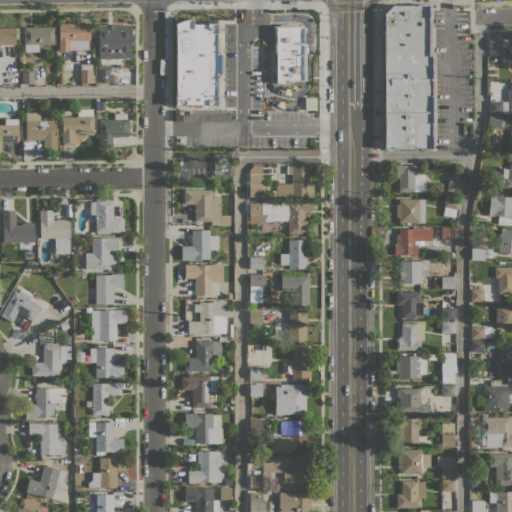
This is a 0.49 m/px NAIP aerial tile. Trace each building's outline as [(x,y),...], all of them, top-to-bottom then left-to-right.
[(431,52),(433,52),(434,149),(383,149),(382,14),(391,5),(430,5),(430,7),(431,52)] [(216,106),(175,106),(176,23),(183,20),(193,18),(193,22),(215,22),(215,50),(219,53),(219,72),(215,76),(215,95),(216,95),(216,106)] [(58,23),(76,23),(76,22),(83,22),(89,22),(89,40),(88,40),(88,49),(58,50),(58,41),(58,23)] [(98,58),(98,24),(105,24),(105,23),(114,23),(114,24),(130,24),(130,58),(98,58)] [(53,26),(54,43),(38,44),(38,51),(25,52),(24,44),(23,44),(23,27),(53,26)] [(0,27),(15,27),(15,44),(0,44),(0,27)] [(302,27),(302,80),(287,80),(287,82),(275,82),(275,27),(302,27)] [(502,53),(508,53),(508,46),(501,46),(501,50),(489,50),(489,37),(502,37),(502,38),(507,38),(507,34),(511,34),(511,63),(502,63),(502,53)] [(92,75),(94,75),(95,82),(80,83),(79,63),(92,63),(92,75)] [(109,82),(97,82),(97,69),(109,69),(109,82)] [(33,83),(21,83),(21,70),(33,70),(33,83)] [(304,96),(315,96),(315,109),(304,109),(304,96)] [(501,113),(488,112),(489,100),(501,100),(501,113)] [(77,116),(77,109),(92,108),(92,116),(93,116),(93,134),(84,134),(84,132),(73,133),(73,145),(61,145),(61,131),(62,131),(62,116),(77,116)] [(56,120),(56,149),(42,149),(42,139),(25,140),(25,112),(39,112),(40,120),(56,120)] [(113,119),(113,113),(126,113),(126,119),(128,119),(128,136),(112,136),(112,147),(98,147),(98,119),(113,119)] [(508,117),(506,128),(499,127),(487,125),(489,114),(508,117)] [(0,124),(4,124),(4,119),(17,118),(18,141),(1,141),(1,152),(0,152),(0,124)] [(511,187),(497,186),(498,175),(501,175),(502,168),(508,168),(508,164),(509,165),(510,156),(511,156),(511,187)] [(261,197),(248,197),(248,186),(245,186),(245,169),(251,162),(261,163),(261,167),(261,197)] [(417,174),(429,174),(429,191),(398,191),(398,178),(395,178),(395,165),(417,165),(417,174)] [(308,183),(312,183),(313,195),(271,195),(271,190),(275,190),(275,183),(285,183),(285,167),(308,166),(308,183)] [(460,181),(458,193),(446,191),(448,179),(460,181)] [(211,196),(220,196),(220,215),(229,215),(229,225),(219,225),(219,224),(210,224),(210,221),(194,221),(194,212),(193,212),(193,209),(194,209),(194,204),(183,204),(183,190),(211,190),(211,196)] [(511,222),(510,225),(497,224),(498,215),(487,214),(489,194),(496,194),(496,195),(511,196),(511,222)] [(457,197),(454,217),(442,215),(445,195),(457,197)] [(424,222),(395,222),(395,204),(398,204),(398,198),(424,198),(424,222)] [(112,218),(123,218),(123,232),(86,232),(89,220),(89,201),(95,201),(95,200),(112,200),(112,218)] [(288,203),(309,203),(310,208),(309,213),(305,213),(305,218),(307,221),(305,224),(305,233),(287,233),(287,220),(271,220),(271,221),(249,221),(249,204),(249,202),(267,202),(267,204),(280,204),(280,202),(288,202),(288,203)] [(52,220),(57,220),(57,219),(63,219),(63,220),(68,220),(69,253),(54,253),(53,238),(41,238),(41,216),(39,216),(38,210),(52,210),(52,220)] [(33,241),(32,241),(32,249),(19,249),(19,242),(17,242),(17,243),(13,243),(13,242),(8,242),(8,243),(4,243),(4,242),(2,242),(2,231),(1,231),(1,213),(14,213),(14,225),(21,225),(21,223),(33,223),(33,241)] [(453,227),(453,238),(440,238),(440,227),(453,227)] [(431,245),(417,245),(417,255),(394,255),(394,244),(395,244),(395,233),(398,233),(398,228),(431,228),(431,245)] [(511,230),(511,252),(498,252),(498,249),(496,249),(497,245),(499,245),(500,229),(511,230)] [(208,235),(218,235),(218,250),(208,250),(208,259),(181,259),(181,245),(191,245),(191,230),(208,230),(208,235)] [(84,252),(91,252),(91,237),(119,236),(120,249),(108,249),(108,254),(112,254),(112,260),(110,260),(110,264),(108,264),(108,266),(110,266),(110,268),(84,269),(84,252)] [(288,240),(305,240),(305,257),(306,257),(306,263),(305,263),(305,268),(288,268),(288,264),(279,264),(279,253),(288,253),(288,240)] [(470,247),(491,247),(491,257),(483,257),(483,259),(470,259),(470,247)] [(261,256),(261,269),(248,268),(248,256),(261,256)] [(419,260),(427,260),(427,269),(420,269),(420,283),(399,283),(399,279),(398,279),(398,269),(399,269),(399,260),(419,260)] [(183,264),(195,264),(210,264),(213,264),(213,262),(217,262),(217,264),(221,264),(221,282),(218,282),(218,295),(193,295),(193,278),(184,278),(183,264)] [(511,267),(511,293),(497,293),(497,277),(494,277),(494,267),(511,267)] [(280,271),(308,271),(308,277),(309,277),(309,287),(308,287),(308,305),(291,305),(291,288),(280,288),(280,271)] [(94,275),(110,274),(122,273),(122,287),(112,288),(112,303),(95,303),(94,275)] [(248,274),(261,274),(261,286),(248,286),(248,274)] [(453,276),(453,288),(434,288),(434,280),(440,280),(440,276),(453,276)] [(483,289),(483,290),(489,290),(489,298),(483,298),(483,301),(470,301),(470,289),(483,289)] [(0,313),(13,291),(26,298),(30,293),(42,300),(39,305),(39,306),(31,321),(16,312),(11,322),(0,315),(0,313)] [(419,291),(419,301),(422,301),(422,318),(401,318),(401,304),(395,304),(395,291),(419,291)] [(73,296),(76,302),(71,305),(68,300),(73,296)] [(225,317),(215,317),(215,325),(224,325),(224,333),(187,333),(187,321),(198,321),(198,302),(213,302),(213,301),(225,300),(225,317)] [(511,304),(511,328),(495,328),(495,304),(511,304)] [(90,310),(114,310),(114,309),(125,309),(125,323),(115,323),(115,327),(115,339),(90,339),(90,312),(84,312),(84,307),(90,307),(90,310)] [(453,307),(453,319),(440,319),(440,307),(453,307)] [(249,310),(261,310),(261,323),(249,323),(249,310)] [(288,312),(305,312),(305,341),(288,341),(288,312)] [(65,320),(68,327),(62,330),(58,324),(65,320)] [(400,323),(416,322),(416,330),(422,330),(422,339),(419,339),(419,349),(395,349),(395,339),(398,339),(398,336),(400,336),(400,323)] [(453,322),(453,333),(440,333),(440,322),(453,322)] [(470,326),(483,326),(491,326),(491,337),(483,337),(483,338),(470,338),(470,326)] [(219,341),(220,358),(211,358),(211,370),(184,370),(183,357),(194,357),(194,342),(215,341),(219,341)] [(483,341),(483,351),(470,351),(470,341),(483,341)] [(58,376),(30,375),(30,362),(41,362),(42,344),(59,344),(58,376)] [(511,346),(511,373),(494,373),(494,362),(497,362),(497,346),(511,346)] [(95,377),(94,361),(75,361),(75,352),(83,352),(83,353),(89,353),(89,351),(94,351),(94,348),(112,347),(112,353),(113,353),(113,359),(112,359),(112,364),(122,364),(122,377),(110,377),(95,377)] [(309,348),(309,377),(281,378),(280,359),(292,359),(291,348),(309,348)] [(418,373),(418,378),(396,378),(396,373),(395,373),(395,360),(397,360),(397,359),(396,359),(396,357),(397,357),(397,355),(425,355),(425,373),(418,373)] [(453,356),(453,370),(441,370),(441,356),(453,356)] [(261,366),(261,378),(249,378),(248,366),(261,366)] [(440,383),(440,371),(453,371),(453,383),(440,383)] [(506,377),(506,375),(511,375),(511,394),(508,394),(508,410),(482,410),(482,385),(489,385),(489,380),(506,380),(506,377)] [(180,376),(208,376),(208,392),(214,392),(214,404),(208,404),(208,407),(191,407),(191,389),(180,389),(180,376)] [(91,383),(107,383),(107,382),(120,382),(120,394),(107,395),(108,406),(110,406),(110,410),(108,410),(108,414),(107,414),(107,416),(104,416),(104,415),(102,415),(102,414),(91,414),(91,411),(91,383)] [(305,388),(308,388),(308,395),(305,395),(305,414),(274,414),(274,383),(305,384),(305,388)] [(261,396),(249,396),(249,384),(261,384),(261,396)] [(453,385),(453,396),(440,396),(440,385),(453,385)] [(64,388),(64,402),(52,402),(52,417),(25,418),(25,404),(35,404),(35,400),(33,400),(33,393),(35,393),(35,388),(64,388)] [(419,388),(419,395),(427,395),(427,404),(429,404),(432,404),(433,411),(398,412),(398,397),(395,397),(395,389),(398,389),(398,388),(419,388)] [(184,413),(195,413),(220,413),(220,427),(221,427),(221,443),(206,443),(206,442),(194,442),(194,437),(193,437),(193,431),(194,431),(194,426),(184,426),(184,413)] [(509,417),(511,417),(511,433),(511,446),(502,446),(502,447),(485,447),(485,435),(480,435),(480,417),(509,417)] [(417,443),(400,443),(400,428),(397,428),(397,419),(400,419),(400,418),(419,418),(419,428),(417,428),(417,443)] [(261,431),(249,431),(249,419),(261,419),(261,431)] [(306,420),(306,434),(305,434),(305,450),(265,451),(265,436),(288,436),(288,435),(281,435),(280,432),(279,429),(279,426),(280,421),(306,420)] [(88,436),(88,422),(112,422),(112,427),(113,427),(113,433),(112,433),(112,438),(122,438),(122,452),(110,452),(110,451),(95,451),(95,436),(88,436)] [(453,422),(453,446),(441,446),(441,422),(453,422)] [(39,454),(39,445),(38,446),(38,441),(39,441),(39,435),(28,435),(28,423),(41,423),(56,423),(56,438),(59,438),(59,441),(63,440),(64,454),(39,454)] [(420,468),(420,474),(415,473),(415,474),(411,474),(411,473),(403,473),(403,474),(400,474),(400,473),(399,473),(399,472),(398,472),(398,468),(396,468),(397,455),(399,455),(399,454),(398,454),(398,451),(399,451),(399,449),(420,449),(420,454),(429,454),(429,466),(420,468)] [(196,450),(222,450),(222,482),(187,482),(187,470),(198,470),(198,463),(197,463),(196,450)] [(511,485),(495,485),(495,466),(488,466),(488,453),(511,453),(511,485)] [(114,457),(114,456),(126,456),(126,470),(115,470),(115,487),(87,487),(87,482),(91,479),(91,472),(98,472),(98,457),(114,457)] [(308,486),(283,486),(283,472),(262,472),(262,456),(292,456),(308,456),(308,486)] [(453,456),(453,477),(440,477),(440,466),(436,466),(436,456),(453,456)] [(43,465),(65,471),(61,485),(55,484),(51,498),(25,491),(28,479),(38,481),(43,465)] [(261,475),(261,487),(249,487),(249,475),(261,475)] [(470,476),(482,476),(482,487),(470,487),(470,476)] [(423,480),(423,497),(420,497),(419,507),(395,507),(395,494),(400,494),(400,480),(423,480)] [(454,490),(440,490),(440,480),(454,480),(454,490)] [(194,511),(194,501),(184,501),(184,487),(196,487),(212,487),(212,511),(194,511)] [(220,487),(230,487),(230,499),(220,499),(220,487)] [(511,511),(495,511),(495,502),(487,502),(487,491),(511,491),(511,511)] [(278,511),(278,492),(309,492),(309,511),(278,511)] [(261,511),(249,511),(249,493),(261,493),(261,511)] [(113,502),(115,502),(115,506),(112,506),(112,511),(122,511),(87,511),(87,494),(113,494),(113,502)] [(47,511),(46,511),(19,511),(15,510),(22,498),(47,511)] [(483,500),(483,511),(471,511),(471,500),(483,500)]
